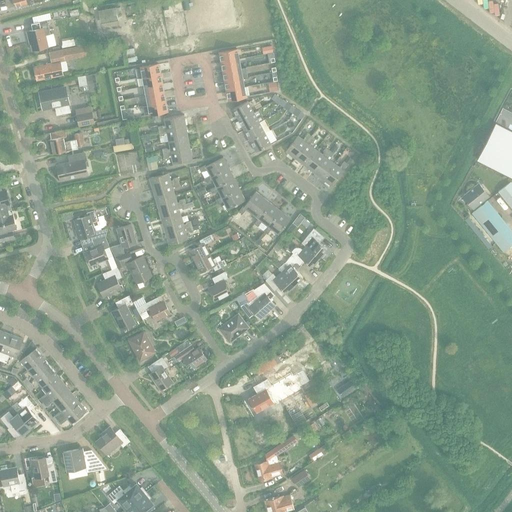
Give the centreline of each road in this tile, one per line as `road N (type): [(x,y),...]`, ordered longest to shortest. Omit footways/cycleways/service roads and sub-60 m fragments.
road 1 (residential): [(225,365),(293,314),(345,248),(317,218),(315,192),(281,168),(253,169),(239,144)]
road 2 (residential): [(40,208),(98,197),(122,177),(239,144)]
road 3 (residential): [(40,208),(0,63)]
road 4 (residential): [(105,412),(41,336),(0,316)]
road 5 (tertiary): [(125,394),(66,324),(25,295)]
road 6 (residential): [(193,309),(195,296),(177,262),(150,248),(134,198)]
road 7 (residential): [(215,99),(207,56),(174,62),(181,105),(192,103)]
